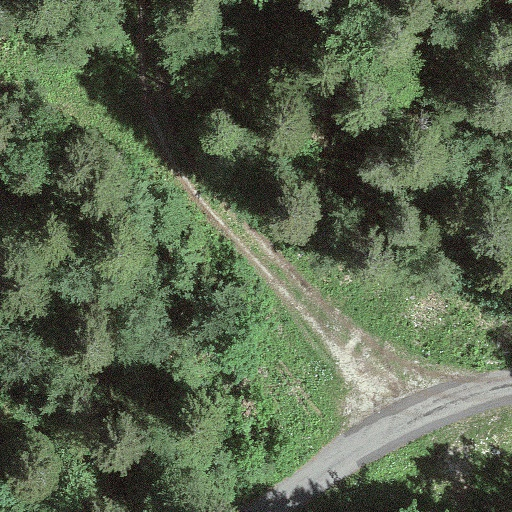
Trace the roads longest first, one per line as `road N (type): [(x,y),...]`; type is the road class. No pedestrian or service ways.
road 1 (track): [(492,381),(429,371),(359,339),(291,285),(191,177),(159,129),(149,96),(147,0)]
road 2 (track): [(511,380),(492,381),(282,511)]
